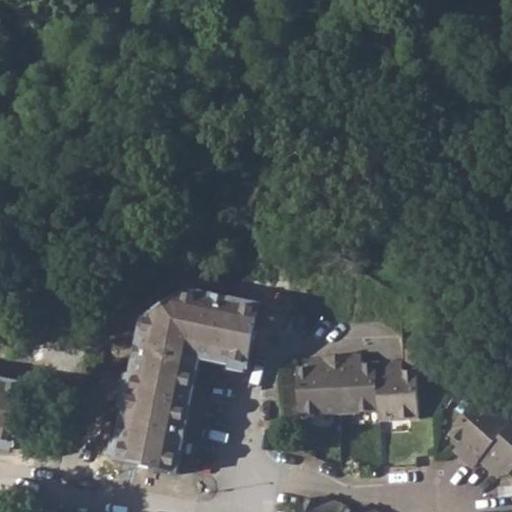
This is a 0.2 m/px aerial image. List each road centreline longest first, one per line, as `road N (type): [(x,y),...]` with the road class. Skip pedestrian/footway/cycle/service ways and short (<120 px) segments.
road 1 (residential): [(0,479),(192,511)]
road 2 (residential): [(428,511),(333,487),(285,482),(247,489)]
